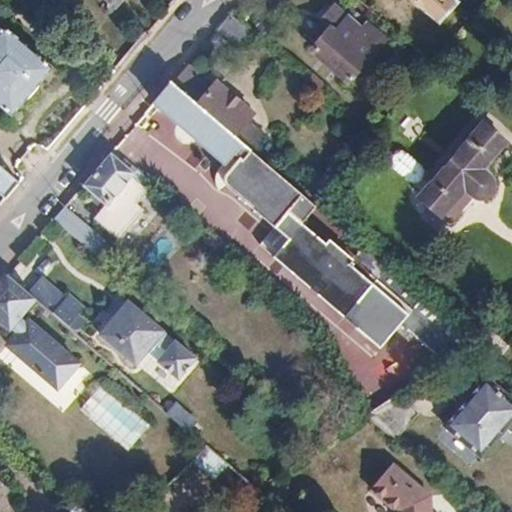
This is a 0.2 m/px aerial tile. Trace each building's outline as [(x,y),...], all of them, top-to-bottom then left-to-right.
[(416,0),(439,19),(453,4),(448,0),(416,0)] [(314,52),(348,81),(382,41),(367,28),(362,33),(334,9),(321,24),(331,32),(314,52)] [(233,46),(247,30),(229,15),(215,31),(233,46)] [(50,68),(6,29),(0,35),(0,106),(9,115),(50,68)] [(245,123),(252,116),(215,84),(212,87),(186,65),(170,84),(252,154),(264,139),(245,123)] [(416,293),(362,247),(351,260),(328,240),(326,243),(303,224),(316,209),(303,198),(252,154),(170,84),(153,103),(225,164),(222,167),(229,174),(227,176),(226,180),(226,185),(227,188),(274,228),(259,246),(381,351),(402,326),(445,364),(476,344),(469,338),(416,293)] [(480,171),(505,143),(482,124),(420,197),(445,219),(467,194),(473,196),(477,197),(482,196),(486,193),(488,190),(489,185),(488,180),(486,176),(484,173),(480,171)] [(153,185),(113,150),(110,154),(134,174),(130,177),(147,192),(153,185)] [(136,204),(147,192),(130,177),(134,174),(110,154),(83,185),(105,205),(95,218),(120,239),(144,211),(136,204)] [(401,156),(398,176),(425,181),(429,161),(401,156)] [(16,185),(0,171),(0,196),(4,200),(15,187),(16,185)] [(86,225),(65,207),(54,220),(75,238),(86,225)] [(18,319),(34,300),(27,294),(17,285),(6,276),(0,282),(0,322),(16,336),(6,348),(57,391),(78,367),(27,323),(24,325),(18,319)] [(82,308),(67,294),(63,298),(40,278),(27,294),(34,300),(66,326),(75,315),(82,308)] [(98,333),(134,364),(162,331),(128,303),(120,313),(117,311),(98,333)] [(75,334),(84,322),(75,315),(66,326),(75,334)] [(502,346),(479,327),(469,338),(476,344),(492,358),(502,346)] [(492,358),(476,344),(445,364),(445,365),(455,381),(463,382),(496,360),(492,358)] [(511,420),(511,399),(486,378),(447,425),(484,455),(511,420)] [(416,413),(397,396),(367,416),(395,439),(416,413)] [(143,428),(111,401),(109,403),(107,403),(105,403),(101,404),(98,406),(96,409),(96,412),(99,415),(96,417),(128,445),(143,428)] [(193,421),(173,404),(166,413),(186,430),(190,425),(193,421)] [(201,435),(190,425),(186,430),(197,439),(201,435)] [(229,467),(206,446),(196,456),(220,477),(229,467)] [(431,511),(430,498),(394,466),(372,491),(395,511),(431,511)] [(0,511),(12,511),(19,504),(0,487),(0,511)]
